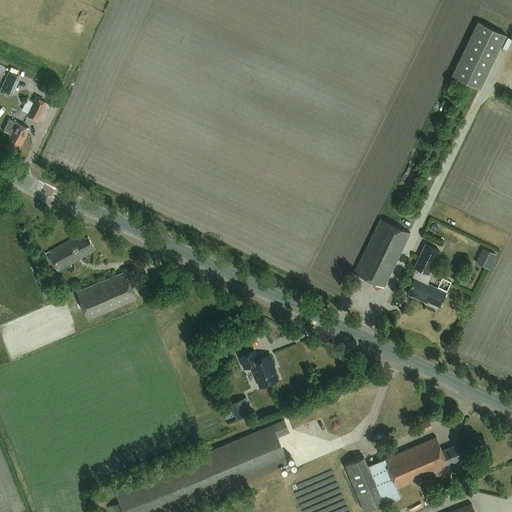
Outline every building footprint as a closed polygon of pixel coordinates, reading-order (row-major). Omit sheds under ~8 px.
[(452,76),(480,90),(507,36),(478,22),(452,76)] [(0,71),(6,74),(8,69),(0,65),(0,66),(0,71)] [(22,87),(17,85),(13,94),(17,97),(22,87)] [(37,121),(46,103),(35,98),(26,116),(37,121)] [(16,123),(16,122),(10,119),(4,131),(10,135),(8,139),(9,140),(5,148),(15,153),(19,145),(20,145),(28,129),(16,123)] [(383,287),(409,233),(380,218),(353,273),(383,287)] [(57,271),(95,251),(88,238),(85,239),(82,234),(49,252),(49,254),(50,259),(57,271)] [(413,279),(406,294),(421,302),(423,299),(438,307),(445,293),(422,282),(426,274),(427,275),(438,252),(424,245),(413,268),(415,269),(411,277),(413,279)] [(136,299),(125,272),(76,293),(87,320),(136,299)] [(449,290),(452,280),(443,278),(440,287),(449,290)] [(271,366),(273,366),(268,355),(257,359),(253,350),(239,356),(244,369),(251,366),(260,387),(276,380),(271,366)] [(246,397),(230,403),(237,419),(253,413),(246,397)] [(421,433),(432,428),(429,420),(418,425),(421,433)] [(168,511),(287,463),(276,437),(288,433),(283,421),(114,491),(119,503),(107,508),(109,511),(168,511)] [(436,437),(368,465),(364,458),(345,466),(364,511),(400,497),(396,489),(447,468),(447,466),(454,463),(453,462),(461,459),(456,445),(442,451),(436,437)]
